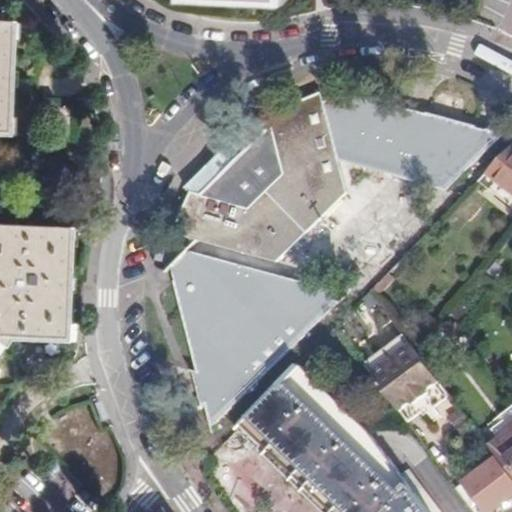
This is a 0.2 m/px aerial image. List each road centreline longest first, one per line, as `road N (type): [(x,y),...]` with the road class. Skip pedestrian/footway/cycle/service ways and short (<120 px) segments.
road 1 (tertiary): [(127,199),(112,256),(110,334),(129,403),(166,470)]
road 2 (tertiary): [(509,74),(453,50),(364,41),(329,40),(243,63)]
road 3 (tertiary): [(95,15),(135,128),(127,199)]
road 4 (unclassified): [(243,63),(194,89),(127,199)]
road 5 (tertiary): [(243,63),(95,15)]
